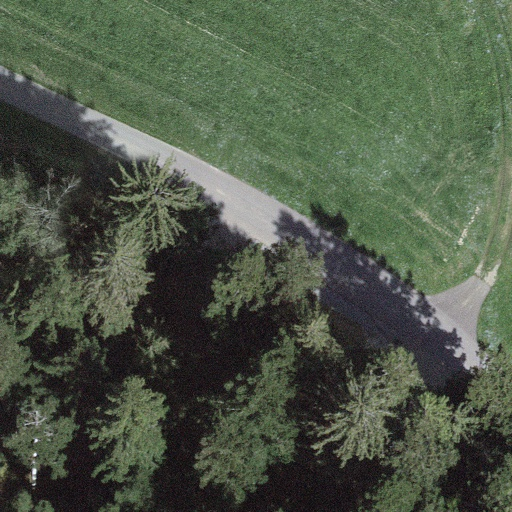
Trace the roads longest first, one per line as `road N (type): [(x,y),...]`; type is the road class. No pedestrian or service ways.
road 1 (track): [(0,79),(294,236),(449,342),(511,414)]
road 2 (track): [(484,0),(511,133),(500,231),(485,280),(369,511)]
